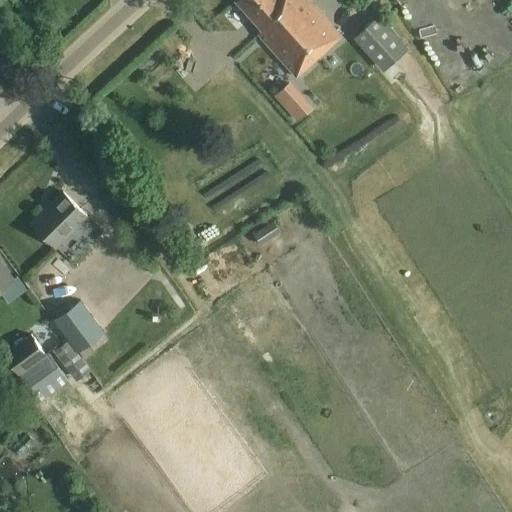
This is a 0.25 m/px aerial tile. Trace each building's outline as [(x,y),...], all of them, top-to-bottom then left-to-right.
[(234,0),(261,28),(256,33),(296,76),(341,35),(309,0),(234,0)] [(408,49),(399,39),(378,15),(352,38),(383,72),(408,49)] [(290,81),(273,96),(288,111),(304,96),(290,81)] [(30,105),(20,119),(30,126),(40,112),(30,105)] [(62,190),(31,222),(55,246),(87,214),(62,190)] [(280,232),(273,221),(253,234),(260,245),(280,232)] [(0,289),(12,281),(0,266),(0,289)] [(64,311),(52,320),(68,340),(77,352),(77,353),(95,339),(104,332),(80,299),(64,311)] [(8,355),(23,374),(48,354),(34,335),(8,355)] [(68,340),(57,348),(79,378),(90,370),(77,352),(68,340)]
